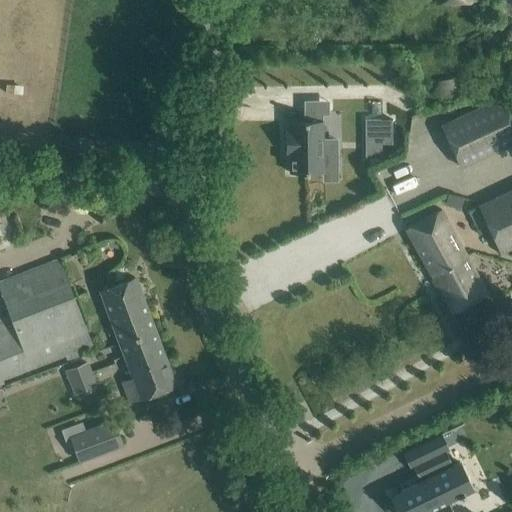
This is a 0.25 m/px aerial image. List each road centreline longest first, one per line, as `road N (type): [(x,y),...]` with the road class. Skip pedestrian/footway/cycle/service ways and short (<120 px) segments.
road 1 (tertiary): [(307,511),(219,333),(195,261),(192,199),(216,0)]
road 2 (unknown): [(288,472),(511,370)]
